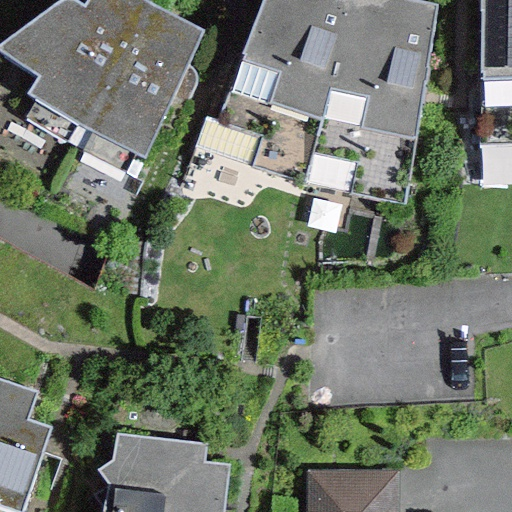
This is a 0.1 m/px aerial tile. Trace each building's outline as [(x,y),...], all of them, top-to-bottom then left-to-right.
[(50,199),(166,19),(133,0),(124,0),(107,24),(79,13),(0,102),(0,164),(20,185),(50,199)] [(290,0),(262,67),(343,92),(370,4),(360,0),(290,0)] [(511,0),(501,0),(500,82),(511,81),(511,0)] [(370,4),(343,92),(425,113),(440,14),(370,4)] [(105,226),(208,42),(166,19),(50,199),(105,226)] [(307,193),(343,92),(262,67),(224,156),(307,193)] [(511,179),(511,81),(500,82),(499,180),(511,179)] [(343,92),(307,193),(410,213),(425,113),(343,92)] [(0,397),(0,511),(26,511),(53,439),(29,430),(36,411),(0,397)] [(210,457),(128,451),(123,511),(231,511),(234,478),(209,477),(210,457)] [(400,511),(400,485),(321,487),(321,511),(400,511)]
